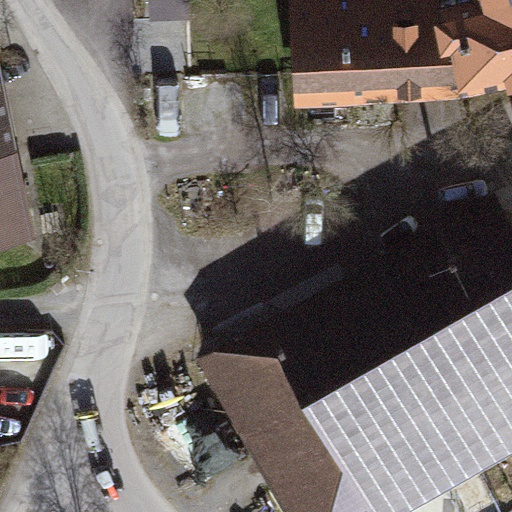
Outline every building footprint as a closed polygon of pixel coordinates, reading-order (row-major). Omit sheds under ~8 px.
[(300,0),(302,21),(393,15),(397,80),(424,79),(421,12),(432,11),(430,0),(300,0)] [(432,11),(421,12),(424,79),(466,76),(511,65),(511,0),(441,0),(443,11),(432,11)] [(393,15),(302,21),(306,86),(397,80),(393,15)] [(0,232),(21,229),(0,126),(0,232)] [(215,352),(306,511),(363,511),(437,471),(427,453),(511,405),(511,230),(501,210),(286,331),(278,316),(215,352)]
